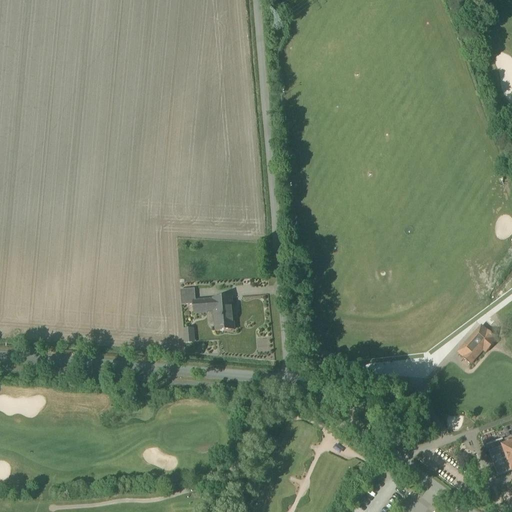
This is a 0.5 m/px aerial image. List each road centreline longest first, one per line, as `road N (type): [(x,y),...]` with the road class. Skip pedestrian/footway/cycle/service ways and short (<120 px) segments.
road 1 (unclassified): [(288,376),(256,0)]
road 2 (unclassified): [(288,376),(0,352)]
road 3 (unclassified): [(469,511),(288,376)]
